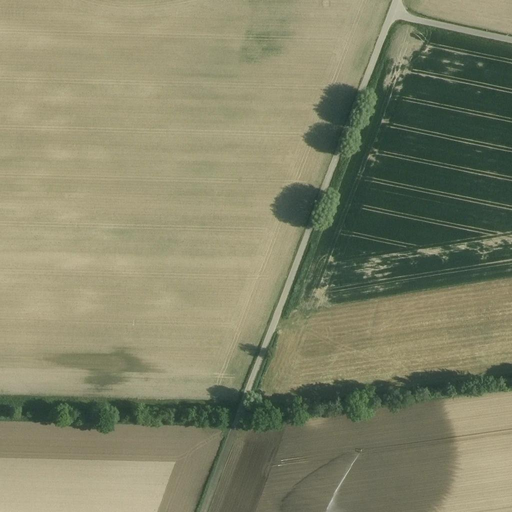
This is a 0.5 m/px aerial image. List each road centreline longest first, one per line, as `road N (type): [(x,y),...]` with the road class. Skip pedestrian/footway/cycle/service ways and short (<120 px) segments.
road 1 (unclassified): [(392,12),(203,511)]
road 2 (unclassified): [(392,12),(511,41)]
